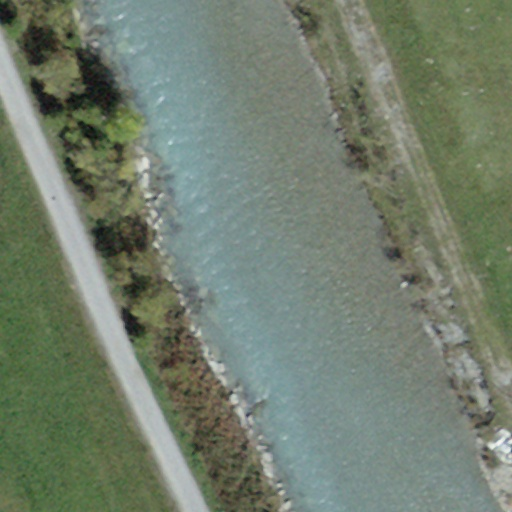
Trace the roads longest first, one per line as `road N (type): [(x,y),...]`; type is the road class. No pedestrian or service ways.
road 1 (track): [(0,62),(195,511)]
road 2 (track): [(338,0),(511,385)]
